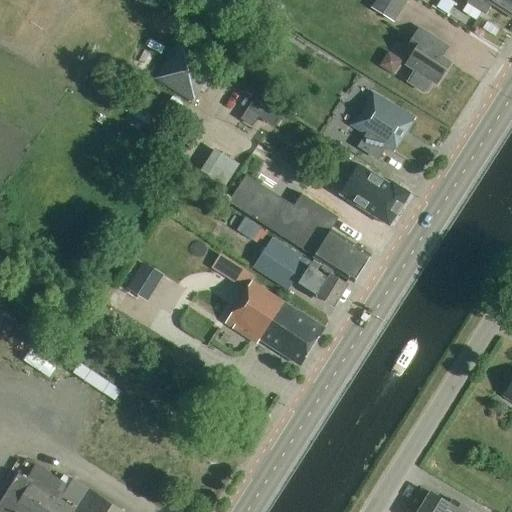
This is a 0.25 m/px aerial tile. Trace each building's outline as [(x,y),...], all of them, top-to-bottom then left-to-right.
[(376,0),(371,8),(393,22),(407,0),(376,0)] [(447,0),(441,0),(436,8),(447,15),(454,4),(447,0)] [(511,18),(511,0),(466,0),(486,13),(491,5),(511,18)] [(225,61),(235,45),(200,24),(191,40),(225,61)] [(437,85),(451,64),(442,58),(448,48),(419,29),(406,49),(413,54),(406,65),(413,70),(406,80),(422,90),(428,90),(433,82),(437,85)] [(204,94),(223,64),(181,39),(156,80),(193,103),(200,91),(204,94)] [(386,148),(393,153),(415,119),(373,92),(351,125),(367,136),(358,149),(377,161),(386,148)] [(281,97),(277,104),(286,109),(289,102),(281,97)] [(320,161),(329,147),(321,142),(312,156),(320,161)] [(221,195),(240,165),(215,149),(196,180),(221,195)] [(368,173),(359,167),(341,196),(390,227),(411,194),(392,182),(391,183),(370,170),(368,173)] [(295,204),(247,174),(229,201),(314,255),(314,256),(354,281),(372,254),(331,228),(339,216),(302,192),(295,204)] [(245,218),(237,230),(253,241),(261,229),(245,218)] [(306,260),(272,238),(253,267),(287,290),(294,280),(333,306),(346,285),(331,276),(333,273),(323,267),(314,261),(312,264),(306,260)] [(299,365),(325,327),(253,280),(225,322),(257,344),(260,339),(299,365)] [(169,357),(197,374),(204,361),(176,345),(169,357)] [(81,363),(74,373),(113,400),(121,389),(81,363)] [(74,420),(99,441),(120,417),(95,396),(74,420)] [(62,498),(28,476),(19,470),(0,500),(0,511),(122,511),(89,490),(73,480),(69,487),(62,498)] [(449,502),(430,490),(416,511),(466,511),(468,509),(452,499),(449,502)]
